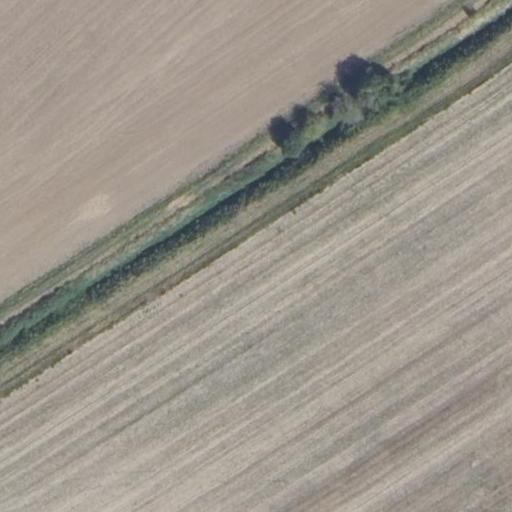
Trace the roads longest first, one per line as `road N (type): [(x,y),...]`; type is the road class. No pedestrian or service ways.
road 1 (track): [(0,375),(511,46)]
road 2 (track): [(0,316),(207,192),(486,0)]
